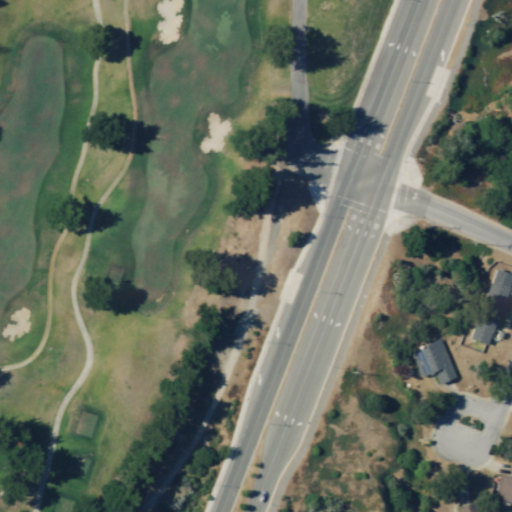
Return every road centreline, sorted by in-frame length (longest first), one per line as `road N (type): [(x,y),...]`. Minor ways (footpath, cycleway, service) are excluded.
road 1 (secondary): [(248,511),(448,0)]
road 2 (secondary): [(417,0),(220,511)]
road 3 (residential): [(400,195),(301,153),(296,0)]
road 4 (residential): [(442,437),(456,402),(492,418),(477,452),(442,437)]
road 5 (residential): [(400,195),(511,241)]
